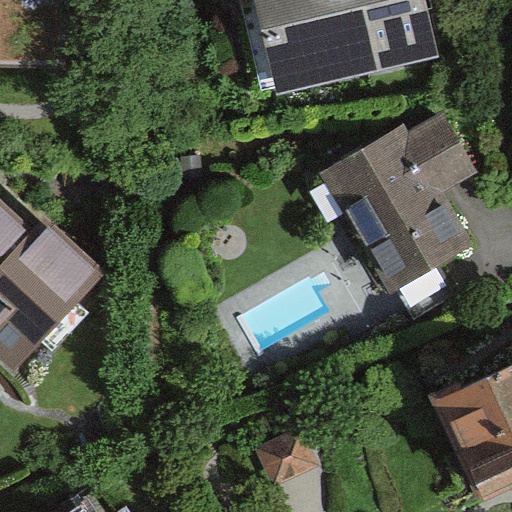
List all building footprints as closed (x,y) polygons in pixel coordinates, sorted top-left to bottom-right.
[(0,0),(0,67),(54,68),(53,0),(0,0)] [(224,0),(248,111),(439,70),(424,0),(224,0)] [(313,179),(377,297),(496,234),(433,115),(313,179)] [(0,323),(36,354),(114,263),(0,165),(0,323)] [(511,361),(405,415),(452,511),(465,511),(511,489),(511,361)] [(103,511),(95,498),(70,511),(103,511)]
